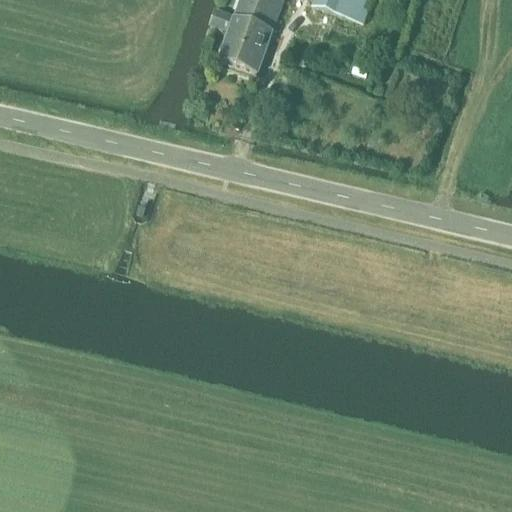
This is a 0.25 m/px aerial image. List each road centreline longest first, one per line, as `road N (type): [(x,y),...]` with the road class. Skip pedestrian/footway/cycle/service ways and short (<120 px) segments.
road 1 (tertiary): [(511,240),(0,118)]
road 2 (track): [(0,403),(484,511)]
